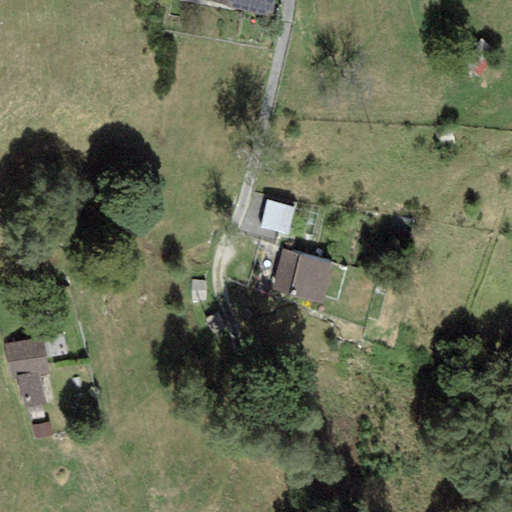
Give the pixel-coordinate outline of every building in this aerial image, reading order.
[(210,0),(211,2),(273,16),(276,0),(210,0)] [(267,198),(259,227),(289,235),(297,206),(267,198)] [(333,264),(279,249),(268,290),(322,305),(333,264)] [(209,281),(192,280),(191,302),(208,303),(209,281)] [(217,312),(204,319),(212,334),(225,328),(217,312)] [(45,337),(3,343),(9,383),(50,377),(45,337)] [(41,367),(12,373),(18,399),(26,397),(34,438),(48,435),(42,406),(49,404),(41,367)]
